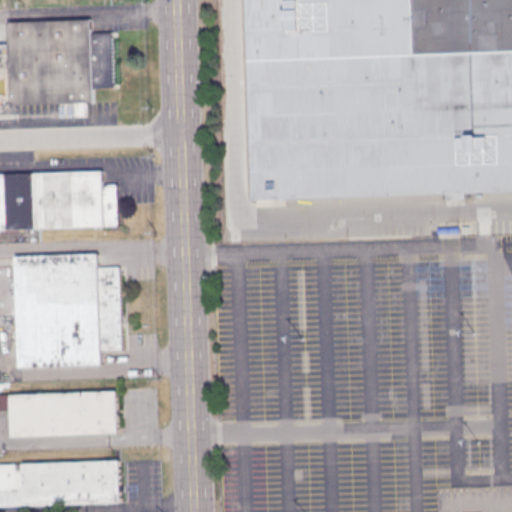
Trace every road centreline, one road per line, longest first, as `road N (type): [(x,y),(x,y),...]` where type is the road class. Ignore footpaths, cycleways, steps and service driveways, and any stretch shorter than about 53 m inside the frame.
road 1 (tertiary): [(190,511),(173,0)]
road 2 (residential): [(178,136),(0,141)]
